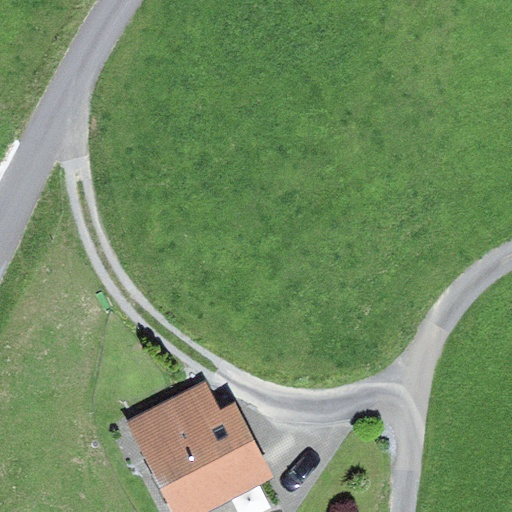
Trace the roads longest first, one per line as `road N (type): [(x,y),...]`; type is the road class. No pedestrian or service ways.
road 1 (track): [(417,393),(342,409),(277,400),(224,377),(162,334),(112,270),(88,206),(68,98)]
road 2 (residential): [(511,256),(468,289),(428,347),(403,511)]
road 3 (residential): [(0,226),(123,0)]
